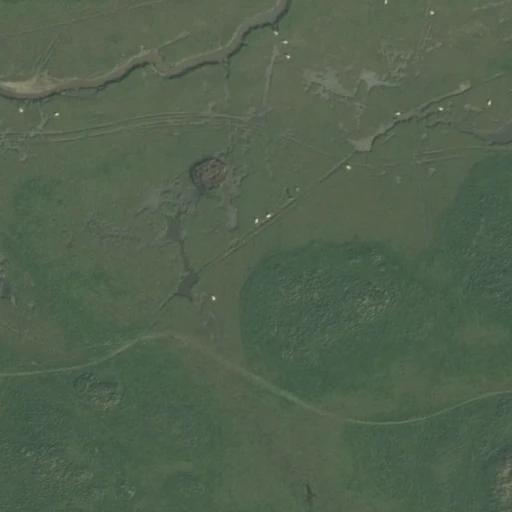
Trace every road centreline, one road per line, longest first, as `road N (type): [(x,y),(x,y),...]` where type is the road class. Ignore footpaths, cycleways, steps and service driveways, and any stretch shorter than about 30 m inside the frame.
road 1 (track): [(511,162),(436,169),(238,132),(0,140)]
road 2 (track): [(0,203),(55,224),(197,357),(389,511)]
road 3 (track): [(260,407),(328,420),(511,394)]
road 4 (track): [(197,357),(217,379),(242,439),(241,511)]
